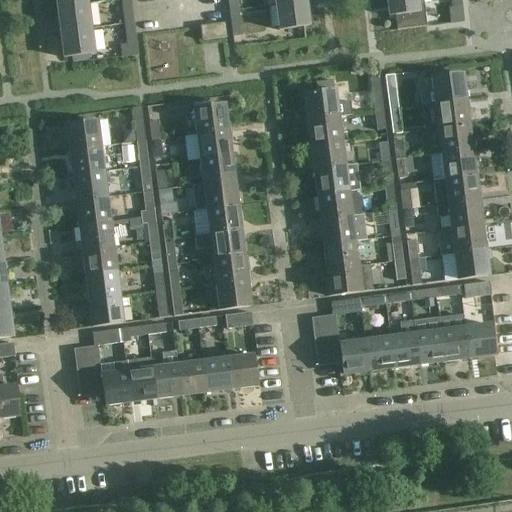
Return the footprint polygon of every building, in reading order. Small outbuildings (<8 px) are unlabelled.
[(119,0),(123,24),(132,23),(129,0),(119,0)] [(226,0),(228,11),(238,9),(236,0),(226,0)] [(384,0),(386,16),(392,15),(394,30),(424,26),(421,3),(426,2),(425,0),(384,0)] [(450,0),(451,8),(447,8),(449,24),(463,22),(461,6),(460,0),(450,0)] [(306,26),(303,1),(273,5),(276,30),(306,26)] [(58,32),(89,29),(85,4),(55,8),(58,32)] [(238,9),(228,11),(231,37),(232,37),(233,48),(243,47),(241,36),(259,34),(255,8),(238,10),(238,9)] [(132,23),(123,24),(125,45),(119,45),(121,58),(137,56),(132,23)] [(225,38),(224,24),(199,27),(201,41),(225,38)] [(92,54),(89,29),(58,32),(61,57),(92,54)] [(421,106),(433,105),(433,103),(463,99),(460,74),(429,78),(431,92),(419,93),(421,106)] [(301,94),(304,120),(337,116),(337,118),(351,116),(349,102),(335,104),(333,90),(301,94)] [(395,91),(386,92),(388,109),(397,108),(395,91)] [(380,93),(371,94),(373,111),(382,110),(380,93)] [(433,105),(436,128),(467,124),(463,99),(433,103),(433,105)] [(195,133),(226,129),(223,104),(191,108),(195,133)] [(400,128),(397,108),(388,109),(391,129),(400,128)] [(382,110),(373,111),(375,131),(385,130),(382,110)] [(340,141),(337,118),(337,116),(304,120),(308,145),(340,141)] [(63,125),(66,150),(98,146),(95,120),(63,125)] [(150,139),(159,138),(157,121),(148,123),(150,139)] [(135,141),(144,140),(142,123),(133,124),(135,141)] [(427,155),(470,149),(467,124),(436,128),(436,129),(424,131),(427,155)] [(195,134),(183,135),(186,159),(198,157),(198,158),(229,154),(226,129),(195,133),(195,134)] [(159,138),(150,139),(153,160),(162,158),(159,138)] [(144,140),(135,141),(137,162),(147,161),(144,140)] [(311,170),(343,165),(340,141),(308,145),(311,170)] [(392,142),(395,159),(404,158),(401,141),(392,142)] [(377,144),(379,161),(389,159),(387,143),(377,144)] [(70,175),(101,171),(98,146),(66,150),(70,175)] [(473,174),(470,149),(427,155),(427,156),(429,156),(432,181),(443,180),(443,178),(473,174)] [(201,183),(232,179),(229,154),(198,158),(201,183)] [(406,178),(404,158),(395,159),(398,179),(406,178)] [(391,180),(389,159),(379,161),(382,182),(391,180)] [(311,170),(314,195),(347,190),(359,189),(356,165),(343,167),(343,165),(311,170)] [(73,200),(104,196),(101,171),(70,175),(73,200)] [(157,189),(166,188),(163,171),(155,173),(157,189)] [(141,191),(151,190),(148,173),(139,175),(141,191)] [(443,180),(432,181),(435,205),(446,204),(446,203),(476,199),(473,174),(443,178),(443,180)] [(201,183),(191,185),(195,209),(204,208),(235,203),(232,179),(201,183)] [(157,189),(159,210),(168,209),(166,188),(157,189)] [(145,216),(154,215),(151,190),(141,191),(145,216)] [(347,190),(314,195),(317,220),(350,215),(347,190)] [(401,209),(410,208),(408,191),(399,192),(401,209)] [(386,211),(395,209),(393,192),(384,194),(386,211)] [(73,200),(76,225),(108,221),(104,196),(73,200)] [(480,224),(476,199),(446,203),(446,204),(435,205),(437,217),(448,216),(449,228),(480,224)] [(204,208),(207,233),(239,229),(235,203),(204,208)] [(413,228),(410,208),(401,209),(404,229),(413,228)] [(395,209),(386,211),(389,231),(398,230),(395,209)] [(350,215),(317,220),(321,244),(353,240),(353,242),(365,240),(362,214),(350,215)] [(148,241),(157,240),(154,215),(145,216),(148,241)] [(76,225),(79,251),(111,246),(108,221),(76,225)] [(172,238),(170,223),(161,224),(163,239),(172,238)] [(483,249),(480,224),(449,228),(451,241),(439,243),(441,256),(453,254),(452,253),(483,249)] [(208,237),(193,238),(195,251),(209,249),(210,258),(242,254),(239,229),(207,233),(208,237)] [(172,238),(163,239),(166,260),(175,258),(172,238)] [(157,240),(148,241),(150,262),(159,261),(157,240)] [(356,265),(353,242),(353,240),(321,244),(324,269),(356,265)] [(405,242),(408,259),(417,258),(414,241),(405,242)] [(399,244),(390,245),(392,260),(401,259),(399,244)] [(79,251),(82,275),(114,271),(111,246),(79,251)] [(452,253),(453,254),(456,278),(486,274),(483,249),(452,253)] [(210,258),(214,284),(245,280),(242,254),(210,258)] [(420,278),(417,258),(408,259),(410,279),(420,278)] [(401,259),(392,260),(393,263),(395,282),(404,280),(401,259)] [(360,291),(356,265),(324,269),(327,295),(360,291)] [(82,275),(86,301),(117,297),(114,271),(82,275)] [(177,271),(167,273),(169,290),(179,289),(177,271)] [(161,274),(152,275),(154,292),(163,291),(161,274)] [(245,280),(214,284),(217,309),(248,305),(245,280)] [(488,283),(462,286),(464,300),(490,296),(488,283)] [(452,287),(433,290),(434,299),(453,297),(452,287)] [(182,316),(179,289),(169,290),(173,317),(182,316)] [(434,299),(433,290),(415,292),(417,301),(434,299)] [(163,291),(154,292),(157,313),(166,312),(163,291)] [(409,293),(383,296),(384,305),(411,302),(409,293)] [(384,305),(383,296),(359,299),(360,308),(384,305)] [(121,322),(117,297),(86,301),(89,326),(121,322)] [(329,304),(331,316),(334,315),(361,313),(360,308),(359,299),(329,303),(329,304)] [(7,311),(0,311),(0,337),(10,336),(7,311)] [(252,326),(250,312),(224,316),(226,330),(252,326)] [(312,331),(336,328),(334,315),(331,316),(310,319),(312,331)] [(214,318),(194,320),(195,329),(215,327),(214,318)] [(195,329),(194,320),(177,323),(178,331),(195,329)] [(393,368),(417,365),(413,333),(412,322),(399,324),(401,335),(389,337),(393,368)] [(463,327),(467,358),(492,355),(488,324),(463,327)] [(164,325),(146,327),(147,336),(165,333),(164,325)] [(147,336),(146,327),(128,329),(129,338),(147,336)] [(467,358),(463,327),(438,330),(442,362),(467,358)] [(337,340),(336,328),(312,331),(314,343),(337,340)] [(442,362),(438,330),(413,333),(417,365),(442,362)] [(119,344),(117,331),(92,334),(93,347),(119,344)] [(393,368),(389,337),(364,340),(368,371),(393,368)] [(337,340),(314,343),(315,355),(339,352),(338,343),(337,340)] [(368,371),(364,340),(338,343),(339,352),(341,364),(342,375),(368,371)] [(12,344),(0,345),(0,359),(14,358),(12,344)] [(74,363),(99,360),(97,347),(73,350),(74,363)] [(162,366),(151,368),(155,399),(180,396),(175,365),(174,352),(161,354),(162,366)] [(341,364),(339,352),(315,355),(317,367),(341,364)] [(225,358),(229,389),(255,386),(251,355),(225,358)] [(225,358),(200,361),(204,393),(229,389),(225,358)] [(76,374),(100,371),(99,360),(74,363),(76,374)] [(150,360),(125,363),(130,402),(155,399),(151,368),(150,360)] [(200,361),(175,365),(180,396),(204,393),(200,361)] [(100,374),(101,383),(103,395),(104,406),(130,402),(125,363),(112,364),(113,373),(101,374),(100,374)] [(101,374),(100,371),(76,374),(77,386),(101,383),(100,374),(101,374)] [(103,395),(101,383),(77,386),(79,398),(103,395)] [(0,418),(16,416),(12,385),(0,386),(0,418)]
